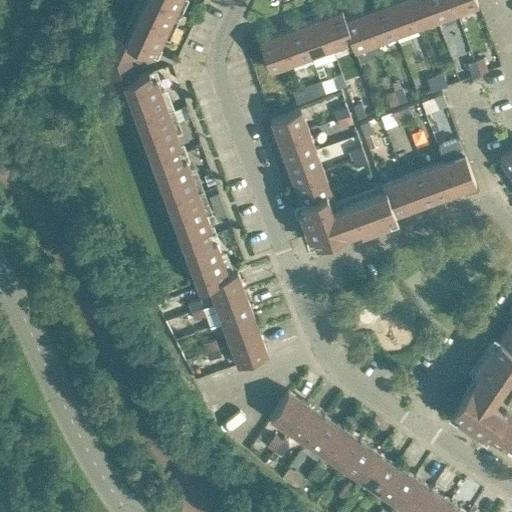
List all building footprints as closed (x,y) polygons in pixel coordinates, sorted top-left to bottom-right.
[(141,0),(125,36),(150,48),(153,41),(157,43),(177,0),(141,0)] [(396,31),(384,0),(364,8),(375,38),(396,31)] [(416,23),(407,0),(385,0),(384,0),(396,31),(416,23)] [(436,16),(430,0),(407,0),(416,23),(436,16)] [(457,8),(453,0),(430,0),(436,16),(457,8)] [(478,1),(477,0),(453,0),(457,8),(478,1)] [(344,15),(345,15),(342,7),(320,14),(332,45),(351,38),(352,37),(344,15)] [(375,38),(364,8),(345,15),(344,15),(352,37),(351,38),(354,46),(375,38)] [(332,45),(320,14),(300,22),(311,52),(332,45)] [(107,19),(90,57),(105,95),(119,90),(107,57),(122,25),(107,19)] [(311,52),(300,22),(280,29),(291,59),(311,52)] [(291,59),(280,29),(259,37),(270,67),(291,59)] [(483,56),(475,59),(479,71),(487,68),(483,56)] [(479,71),(475,59),(467,61),(471,73),(479,71)] [(124,79),(129,93),(158,82),(156,76),(151,77),(149,70),(124,79)] [(333,74),(337,86),(345,83),(341,71),(333,74)] [(442,71),(434,74),(439,86),(447,83),(442,71)] [(439,86),(434,74),(426,76),(431,89),(439,86)] [(163,95),(158,82),(129,93),(134,106),(163,95)] [(308,83),(300,86),(305,98),(313,94),(308,83)] [(402,85),(394,88),(398,101),(406,98),(402,85)] [(305,98),(300,86),(292,89),(297,101),(305,98)] [(398,101),(394,88),(386,91),(390,104),(398,101)] [(446,103),(442,91),(434,94),(438,106),(446,103)] [(139,120),(168,109),(163,95),(134,106),(139,120)] [(361,100),(353,103),(358,115),(366,113),(361,100)] [(412,115),(408,103),(400,106),(404,118),(412,115)] [(349,112),(346,104),(334,108),(337,116),(349,112)] [(308,127),(300,106),(270,117),(278,138),(308,127)] [(404,118),(400,106),(392,109),(396,121),(404,118)] [(173,123),(168,109),(139,120),(144,134),(173,123)] [(352,120),(349,112),(337,116),(340,124),(352,120)] [(372,130),(368,118),(359,121),(363,133),(372,130)] [(178,136),(173,123),(144,134),(149,147),(178,136)] [(315,147),(308,127),(278,138),(285,158),(315,147)] [(181,144),(178,136),(149,147),(154,161),(179,152),(177,145),(181,144)] [(364,152),(361,144),(349,148),(352,157),(364,152)] [(323,167),(315,147),(285,158),(293,178),(323,167)] [(511,147),(499,157),(511,174),(511,147)] [(475,181),(464,151),(443,159),(454,189),(475,181)] [(181,158),(179,152),(154,161),(159,175),(188,164),(186,157),(181,158)] [(367,160),(364,152),(352,157),(355,165),(367,160)] [(454,189),(443,159),(423,166),(434,196),(454,189)] [(193,177),(188,164),(159,175),(164,188),(193,177)] [(434,196),(423,166),(403,174),(414,204),(434,196)] [(330,187),(323,167),(293,178),(300,198),(330,187)] [(387,214),(414,204),(403,174),(382,181),(383,186),(332,205),(326,190),(331,188),(330,187),(300,198),(303,205),(298,207),(308,235),(313,233),(315,240),(359,224),(361,229),(389,218),(387,214)] [(198,191),(193,177),(164,188),(169,202),(198,191)] [(203,205),(198,191),(169,202),(174,215),(203,205)] [(208,218),(203,205),(174,215),(179,229),(208,218)] [(211,225),(208,218),(179,229),(184,243),(209,233),(207,227),(211,225)] [(211,239),(209,233),(184,243),(189,256),(219,245),(216,238),(211,239)] [(224,259),(219,245),(189,256),(194,270),(224,259)] [(228,272),(228,271),(224,259),(194,270),(199,284),(207,281),(207,280),(228,272)] [(236,268),(228,271),(228,272),(207,280),(207,281),(214,300),(244,289),(236,268)] [(252,309),(244,289),(214,300),(222,320),(252,309)] [(188,301),(191,309),(203,305),(200,296),(188,301)] [(206,313),(203,305),(191,309),(194,317),(206,313)] [(259,329),(252,309),(222,320),(229,340),(259,329)] [(511,319),(499,337),(511,345),(511,319)] [(267,351),(259,329),(229,340),(237,362),(267,351)] [(203,341),(206,349),(218,345),(215,337),(203,341)] [(490,399),(511,366),(511,345),(499,337),(495,343),(491,340),(474,364),(478,367),(452,406),(458,410),(455,414),(480,431),(483,427),(488,430),(503,408),(502,408),(490,399)] [(220,353),(218,345),(206,349),(208,357),(220,353)] [(288,427),(306,400),(288,387),(270,414),(288,427)] [(306,439),(324,412),(306,400),(288,427),(306,439)] [(506,443),(511,433),(511,407),(505,403),(502,408),(503,408),(488,430),(506,443)] [(324,451),(342,425),(324,412),(306,439),(324,451)] [(342,463),(360,437),(342,425),(324,451),(342,463)] [(274,448),(281,438),(274,433),(267,443),(274,448)] [(360,475),(378,449),(360,437),(342,463),(360,475)] [(288,442),(281,438),(274,448),(281,453),(288,442)] [(377,488),(396,461),(378,449),(360,475),(377,488)] [(310,472),(317,462),(310,457),(303,467),(310,472)] [(395,500),(414,474),(396,461),(377,488),(395,500)] [(324,467),(317,462),(310,472),(317,477),(324,467)] [(412,511),(413,511),(431,486),(414,474),(395,500),(412,511)] [(345,497),(353,486),(345,481),(338,492),(345,497)] [(360,491),(353,486),(345,497),(353,501),(360,491)] [(439,511),(449,498),(431,486),(413,511),(439,511)] [(465,511),(467,510),(449,498),(439,511),(465,511)]
